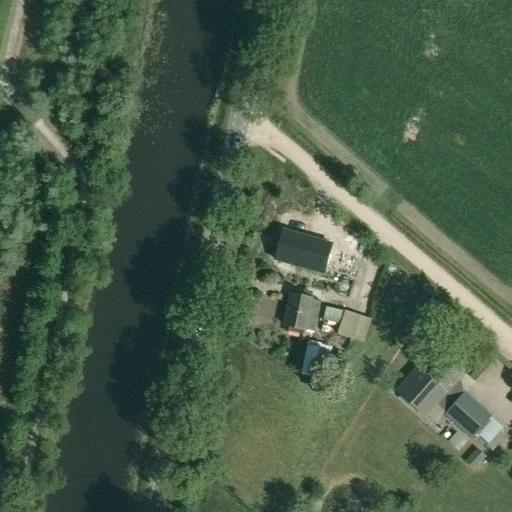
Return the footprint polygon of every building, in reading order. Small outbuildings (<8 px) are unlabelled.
[(333,245),(283,232),(275,260),(325,273),(333,245)] [(320,301),(290,295),(284,326),(288,327),(287,332),(300,335),(301,330),(314,332),(320,301)] [(340,324),(344,312),(326,307),(322,320),(340,324)] [(364,344),(371,319),(344,311),(337,335),(338,336),(336,342),(348,346),(350,339),(364,344)] [(462,376),(443,359),(427,377),(417,368),(396,392),(425,417),(436,405),(446,414),(464,393),(454,384),(462,376)] [(444,416),(471,440),(474,436),(486,446),(502,428),(491,418),(492,417),(464,393),(446,414),(444,416)] [(428,431),(419,442),(433,453),(442,441),(428,431)] [(464,461),(475,471),(487,457),(476,448),(464,461)]
